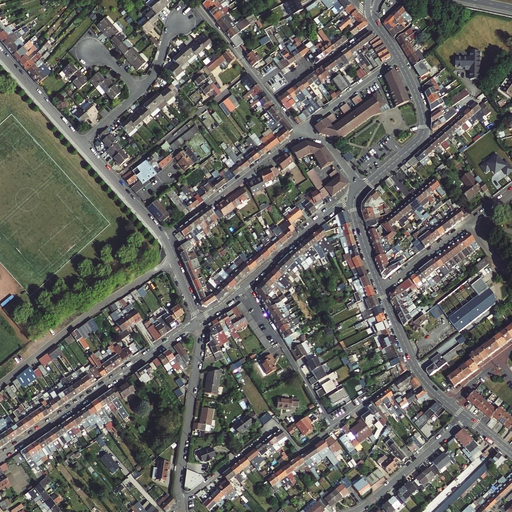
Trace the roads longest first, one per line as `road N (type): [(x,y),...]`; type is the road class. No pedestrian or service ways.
road 1 (residential): [(0,457),(198,319)]
road 2 (residential): [(0,383),(94,308),(173,260)]
road 3 (residential): [(180,501),(279,425),(301,451),(332,428)]
road 4 (residential): [(180,501),(198,319)]
road 5 (residential): [(250,69),(114,180)]
road 6 (residential): [(163,237),(299,131)]
road 7 (residential): [(246,283),(332,428)]
road 8 (residential): [(381,289),(511,191)]
road 9 (residential): [(467,417),(352,511)]
road 10 (residential): [(246,283),(333,208),(353,204)]
road 11 (residential): [(376,23),(272,98)]
road 12 (residential): [(398,57),(299,131)]
road 13 (residential): [(81,143),(0,51)]
